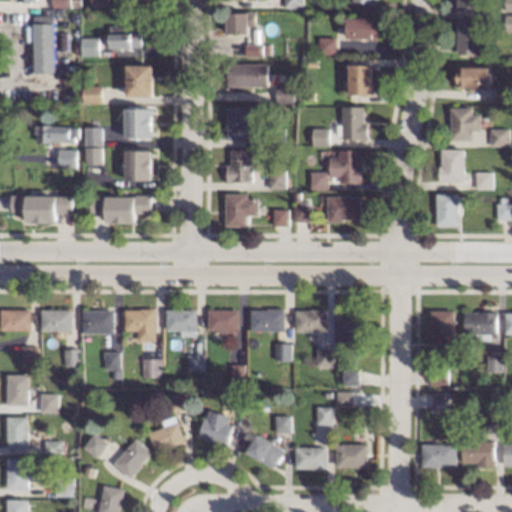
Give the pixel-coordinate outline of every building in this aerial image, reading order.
[(71,0),(52,0),(53,8),(72,8),(71,0)] [(304,8),(303,0),(284,0),(285,8),(304,8)] [(511,10),(511,0),(503,0),(504,11),(511,10)] [(255,35),(234,35),(234,32),(227,32),(227,11),(255,11),(255,35)] [(54,72),(34,72),(34,13),(54,13),(54,72)] [(379,39),(348,39),(348,16),(380,16),(379,39)] [(482,53),(461,53),(461,20),(482,19),(482,53)] [(118,30),(142,30),(142,47),(109,47),(110,23),(118,23),(118,30)] [(67,49),(58,49),(58,31),(67,31),(67,49)] [(99,55),(80,55),(81,36),(99,36),(99,55)] [(336,52),(319,52),(319,36),(336,36),(336,52)] [(263,56),(246,56),(246,43),(263,43),(263,56)] [(319,66),(308,66),(308,58),(319,58),(319,66)] [(268,85),(228,85),(229,62),(268,63),(268,85)] [(374,96),(350,96),(350,62),(374,63),(374,96)] [(153,95),(127,95),(127,64),(154,64),(153,95)] [(490,86),(459,86),(459,66),(490,66),(490,86)] [(103,102),(82,101),(82,83),(103,84),(103,102)] [(295,103),(276,103),(276,84),(296,84),(295,103)] [(511,102),(496,102),(496,84),(511,84),(511,102)] [(365,122),(369,122),(369,139),(343,138),(343,134),(337,134),(337,123),(343,123),(343,105),(365,106),(365,122)] [(249,139),(226,139),(226,106),(249,106),(249,139)] [(473,113),(482,113),(481,129),(473,129),(473,138),(452,138),(452,106),(473,106),(473,113)] [(152,136),(127,136),(127,107),(153,107),(152,136)] [(78,143),(36,142),(36,134),(35,134),(35,124),(79,125),(78,143)] [(103,144),(85,144),(85,124),(103,124),(103,144)] [(285,145),(268,145),(268,125),(286,126),(285,145)] [(330,145),(313,145),(313,127),(330,127),(330,145)] [(510,144),(492,144),(492,127),(510,127),(510,144)] [(102,164),(85,164),(85,147),(102,147),(102,164)] [(362,183),(341,183),(341,176),(331,176),(331,155),(340,156),(340,147),(362,147),(362,183)] [(76,149),(76,167),(58,167),(59,148),(76,149)] [(253,180),(228,180),(228,163),(231,163),(231,148),(253,148),(253,180)] [(465,180),(441,180),(441,165),(443,165),(443,148),(465,148),(465,180)] [(153,181),(126,180),(126,150),(153,150),(153,181)] [(286,187),(269,187),(269,168),(286,169),(286,187)] [(329,188),(311,188),(311,170),(330,170),(329,188)] [(493,187),(477,187),(477,171),(493,171),(493,187)] [(458,224),(438,224),(438,192),(458,192),(458,224)] [(152,212),(136,211),(136,221),(107,221),(107,212),(90,212),(91,194),(109,194),(109,196),(135,196),(135,193),(152,193),(152,212)] [(248,195),(259,196),(259,214),(248,213),(248,225),(226,225),(226,193),(248,193),(248,195)] [(73,212),(57,212),(57,221),(27,221),(27,212),(11,211),(11,194),(73,194),(73,212)] [(362,218),(344,218),(343,222),(328,222),(329,195),(362,196),(362,218)] [(511,218),(498,218),(498,202),(500,202),(507,202),(511,202),(511,218)] [(312,221),(294,221),(295,203),(313,203),(312,221)] [(289,224),(273,224),(273,208),(290,208),(289,224)] [(31,329),(1,329),(1,308),(31,308),(31,329)] [(72,329),(67,329),(67,331),(57,331),(57,329),(41,329),(41,308),(72,308),(72,329)] [(156,340),(137,340),(137,330),(125,330),(125,309),(140,309),(140,308),(156,308),(156,340)] [(198,330),(166,330),(166,308),(198,308),(198,330)] [(285,329),(251,329),(251,309),(285,308),(285,329)] [(114,332),(82,332),(82,309),(113,309),(114,309),(114,332)] [(239,329),(208,329),(208,309),(237,309),(239,309),(239,329)] [(327,330),(296,330),(296,309),(327,309),(327,330)] [(361,340),(339,340),(339,309),(361,310),(361,340)] [(453,342),(429,342),(429,327),(431,327),(431,309),(453,310),(453,342)] [(496,333),(490,333),(490,340),(475,340),(475,332),(463,332),(463,310),(496,310),(496,333)] [(511,311),(503,312),(503,334),(511,333),(511,311)] [(291,360),(275,359),(275,342),(291,342),(291,360)] [(38,346),(38,363),(22,363),(22,346),(38,346)] [(81,364),(65,365),(64,348),(80,347),(81,364)] [(332,365),(316,365),(316,347),(332,347),(332,365)] [(121,368),(104,368),(104,350),(121,350),(121,368)] [(204,371),(186,371),(186,352),(202,352),(204,352),(204,371)] [(501,371),(486,371),(486,354),(501,354),(501,371)] [(161,376),(142,376),(142,358),(161,358),(161,376)] [(245,379),(231,379),(231,363),(245,363),(245,379)] [(448,367),(447,384),(430,383),(430,367),(448,367)] [(359,383),(342,383),(342,368),(359,368),(359,383)] [(29,405),(8,405),(8,373),(29,374),(29,405)] [(353,405),(337,405),(337,390),(353,390),(353,405)] [(59,412),(41,412),(41,391),(59,391),(59,412)] [(251,395),(246,411),(230,407),(234,391),(251,395)] [(448,409),(431,410),(431,392),(448,392),(448,409)] [(191,408),(173,410),(171,394),(189,393),(191,408)] [(333,422),(317,422),(317,405),(333,405),(333,422)] [(501,423),(483,423),(483,406),(501,406),(501,423)] [(230,415),(227,424),(233,425),(228,445),(199,437),(205,417),(207,417),(209,409),(230,415)] [(29,446),(8,446),(8,415),(29,415),(29,446)] [(185,441),(156,451),(149,432),(164,426),(161,420),(175,415),(185,441)] [(291,431),(275,431),(275,415),(291,415),(291,431)] [(110,443),(98,458),(84,447),(96,432),(110,443)] [(284,450),(272,468),(247,451),(259,433),(284,450)] [(152,452),(141,464),(142,465),(131,477),(115,463),(137,438),(152,452)] [(63,453),(46,453),(46,439),(63,439),(63,453)] [(495,465),(478,465),(478,461),(463,461),(463,440),(496,440),(495,465)] [(368,467),(336,466),(336,443),(368,443),(368,467)] [(456,464),(444,464),(444,465),(423,465),(423,443),(456,443),(456,464)] [(503,465),(511,465),(511,443),(504,443),(503,465)] [(326,467),(296,467),(296,446),(326,446),(326,467)] [(29,489),(8,489),(8,456),(29,457),(29,489)] [(97,467),(94,476),(85,473),(87,464),(97,467)] [(74,495),(55,495),(55,475),(74,475),(74,495)] [(126,488),(121,511),(98,511),(104,483),(126,488)] [(29,511),(8,511),(8,499),(30,499),(29,511)]
